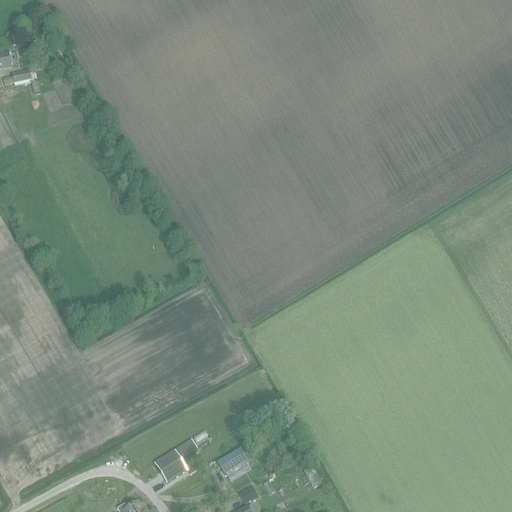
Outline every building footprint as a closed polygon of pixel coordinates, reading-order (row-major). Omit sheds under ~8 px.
[(0,71),(10,70),(8,54),(0,54),(0,71)] [(12,79),(3,81),(5,87),(14,85),(15,89),(34,84),(31,71),(11,76),(12,79)] [(67,85),(54,89),(60,108),(73,105),(67,85)] [(241,449),(217,463),(224,475),(225,474),(246,461),(247,461),(241,449)] [(177,452),(156,464),(169,485),(189,472),(177,452)] [(249,489),(239,495),(245,505),(255,500),(249,489)] [(237,501),(229,505),(233,511),(236,511),(242,509),(237,501)]
